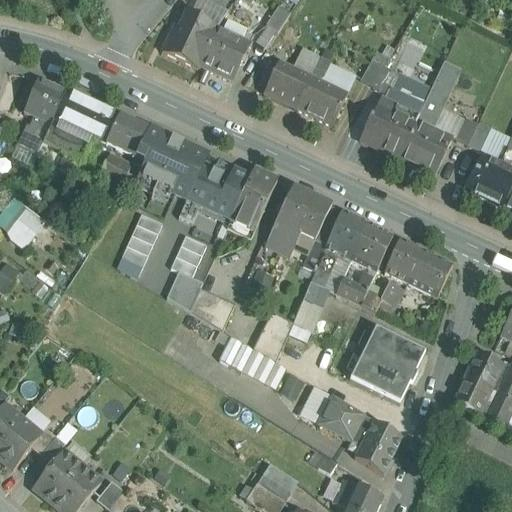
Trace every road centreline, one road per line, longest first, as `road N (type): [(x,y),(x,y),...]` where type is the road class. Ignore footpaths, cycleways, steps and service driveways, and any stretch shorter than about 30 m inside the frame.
road 1 (secondary): [(109,77),(483,252)]
road 2 (residential): [(392,511),(433,414),(483,252)]
